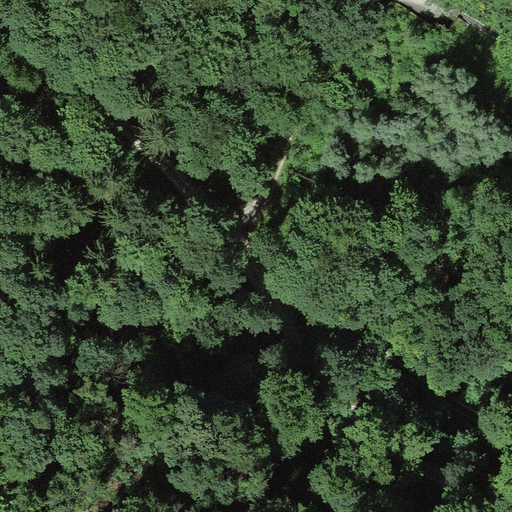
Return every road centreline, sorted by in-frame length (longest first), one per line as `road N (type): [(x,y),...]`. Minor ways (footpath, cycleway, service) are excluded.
road 1 (track): [(265,278),(157,152),(0,39)]
road 2 (track): [(265,278),(300,351),(346,409),(382,443),(502,511)]
road 3 (track): [(265,278),(511,436)]
road 4 (track): [(223,225),(260,203),(306,78),(361,0)]
road 5 (track): [(511,232),(366,346)]
